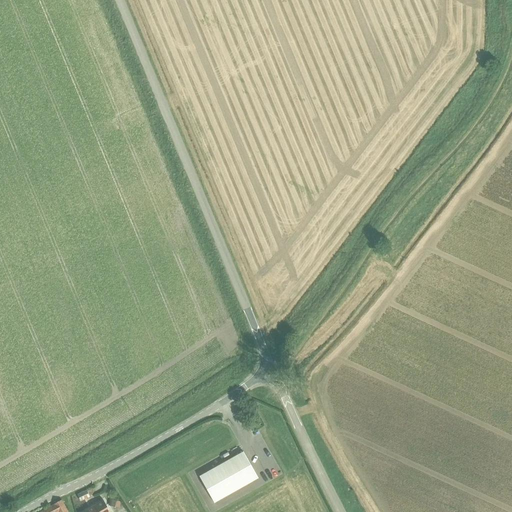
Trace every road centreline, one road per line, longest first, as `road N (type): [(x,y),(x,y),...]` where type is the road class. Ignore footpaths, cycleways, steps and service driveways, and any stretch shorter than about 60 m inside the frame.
road 1 (track): [(271,369),(289,358),(480,114),(511,51)]
road 2 (unclassified): [(271,369),(122,0)]
road 3 (unclassified): [(24,511),(271,369)]
road 4 (unclassified): [(342,511),(271,369)]
